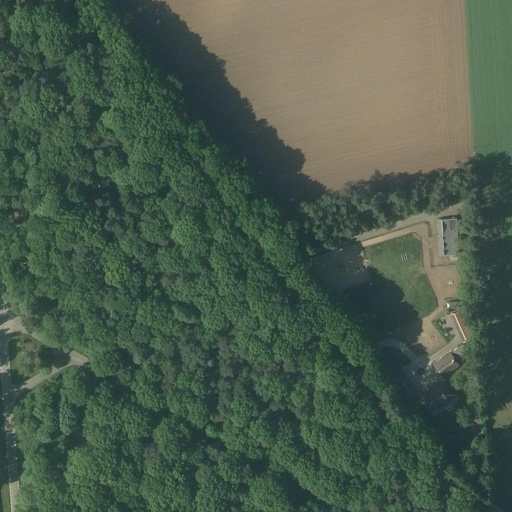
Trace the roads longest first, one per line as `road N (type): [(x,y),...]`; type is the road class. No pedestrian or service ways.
road 1 (track): [(73,0),(403,426),(507,511)]
road 2 (unclassified): [(257,460),(73,357)]
